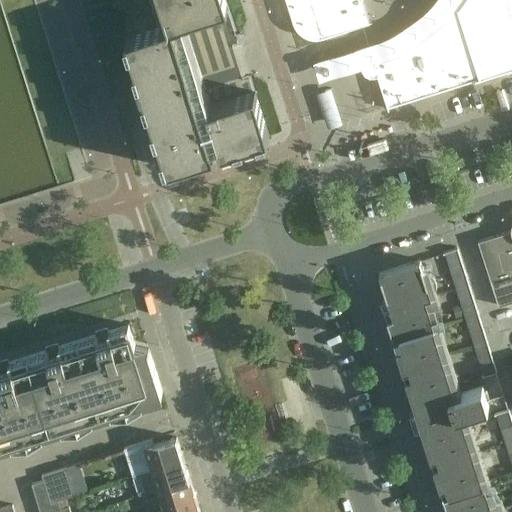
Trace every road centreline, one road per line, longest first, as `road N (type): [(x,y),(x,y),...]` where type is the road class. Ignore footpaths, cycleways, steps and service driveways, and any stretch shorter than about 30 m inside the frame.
road 1 (residential): [(277,231),(282,193),(511,114)]
road 2 (residential): [(366,511),(289,263)]
road 3 (residential): [(231,511),(155,271)]
road 4 (residential): [(289,263),(511,194)]
road 5 (residential): [(0,320),(155,271)]
road 6 (residential): [(155,271),(277,231)]
